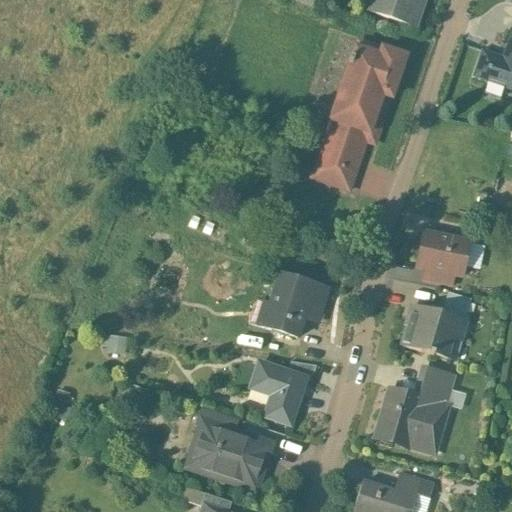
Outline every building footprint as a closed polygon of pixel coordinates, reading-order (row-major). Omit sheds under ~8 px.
[(426,0),(382,0),(376,16),(415,30),(426,0)] [(511,36),(511,42),(506,60),(482,52),(473,77),(489,83),(485,95),(501,100),(505,88),(511,90),(511,36),(511,37),(511,36)] [(328,130),(374,146),(405,58),(358,42),(328,130)] [(342,145),(319,136),(310,163),(320,167),(321,165),(333,170),(342,145)] [(499,181),(468,171),(472,159),(448,150),(433,195),(440,198),(442,192),(466,201),(465,206),(487,214),(499,181)] [(375,181),(349,172),(348,175),(333,170),(321,165),(320,167),(313,189),(323,192),(321,198),(323,199),(323,202),(336,206),(329,227),(356,236),(375,181)] [(468,244),(423,234),(417,264),(426,266),(425,270),(453,275),(453,276),(461,278),(468,244)] [(453,275),(425,270),(422,282),(450,288),(453,276),(453,275)] [(329,291),(280,276),(271,306),(268,305),(267,307),(272,308),(266,329),(260,327),(260,329),(297,340),(306,308),(322,313),(329,291)] [(268,305),(237,296),(229,320),(260,329),(260,327),(266,329),(272,308),(267,307),(268,305)] [(469,304),(447,297),(440,320),(462,327),(469,304)] [(440,320),(411,310),(405,329),(408,330),(402,347),(454,364),(461,342),(454,340),(458,327),(465,329),(465,328),(462,327),(440,320)] [(125,340),(110,338),(108,348),(108,351),(123,353),(125,340)] [(316,367),(291,363),(287,374),(305,380),(305,381),(310,382),(316,367)] [(287,374),(259,365),(251,389),(272,396),(265,417),(289,425),(305,381),(305,380),(287,374)] [(455,379),(424,370),(420,383),(443,390),(451,392),(455,379)] [(443,390),(420,383),(416,398),(439,405),(443,390)] [(443,390),(439,405),(447,407),(452,392),(451,392),(443,390)] [(416,398),(389,391),(377,431),(407,439),(404,448),(427,455),(434,428),(442,430),(449,408),(447,407),(439,405),(416,398)] [(464,396),(452,392),(447,407),(449,408),(459,411),(464,396)] [(235,420),(201,409),(195,427),(204,430),(204,428),(230,436),(235,420)] [(230,436),(204,428),(204,430),(194,459),(208,464),(206,471),(252,487),(265,448),(230,436)] [(421,483),(398,477),(395,490),(418,496),(421,483)] [(394,494),(362,486),(356,510),(362,511),(414,511),(418,496),(395,490),(394,494)] [(227,511),(230,503),(206,496),(201,510),(205,511),(206,508),(217,511),(227,511)]
